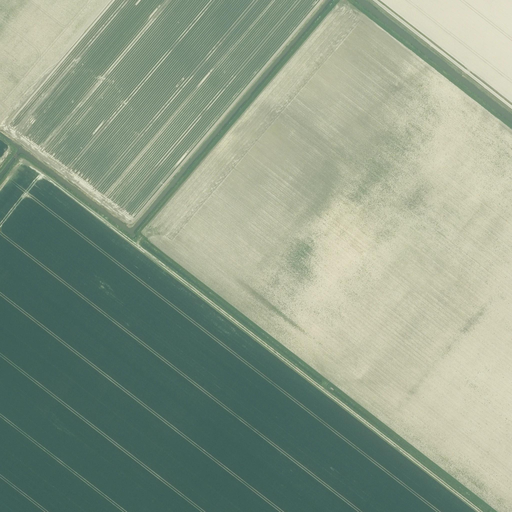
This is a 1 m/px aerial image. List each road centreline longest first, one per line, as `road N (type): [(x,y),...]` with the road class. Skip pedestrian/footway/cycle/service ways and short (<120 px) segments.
road 1 (track): [(480,511),(138,245)]
road 2 (unclassified): [(511,107),(373,0)]
